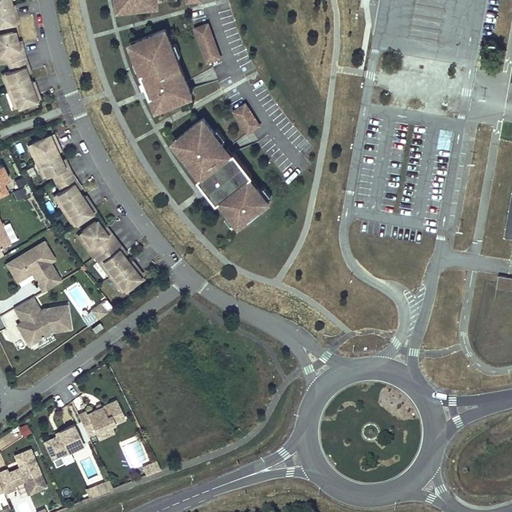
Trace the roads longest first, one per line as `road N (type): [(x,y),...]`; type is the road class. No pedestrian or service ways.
road 1 (residential): [(190,276),(123,196),(90,137),(64,78),(46,0)]
road 2 (residential): [(190,276),(14,406)]
